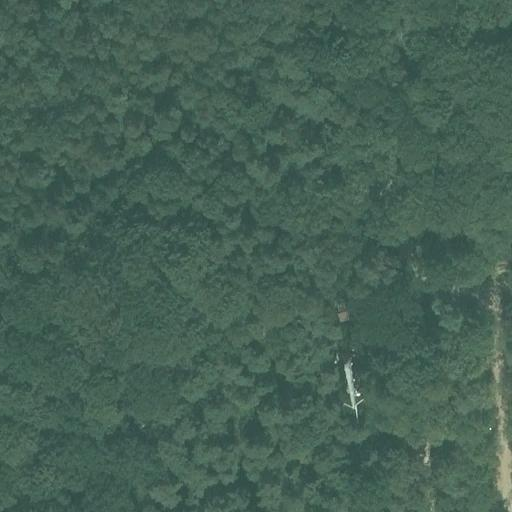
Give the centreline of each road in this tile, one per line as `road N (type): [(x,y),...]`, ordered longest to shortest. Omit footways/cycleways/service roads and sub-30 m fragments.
road 1 (unclassified): [(0,318),(365,193),(393,173)]
road 2 (unclassified): [(427,511),(393,173)]
road 3 (unclassified): [(511,14),(435,18),(402,51),(401,148),(393,173)]
